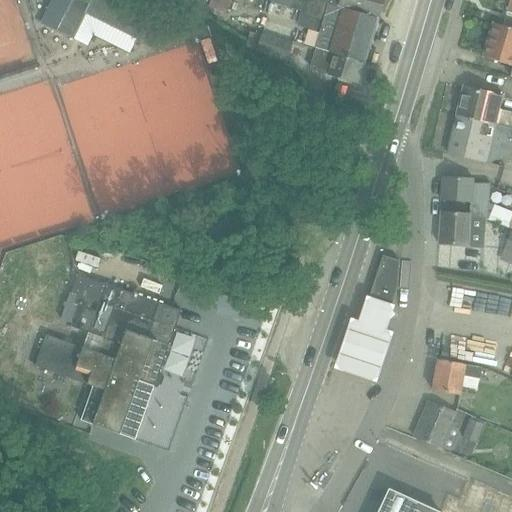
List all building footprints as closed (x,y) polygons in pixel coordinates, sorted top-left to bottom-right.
[(52,0),(41,24),(73,40),(86,14),(137,40),(152,10),(131,0),(52,0)] [(305,0),(301,12),(297,25),(313,30),(318,17),(324,19),(326,20),(328,14),(330,6),(310,0),(305,0)] [(310,0),(330,6),(332,7),(343,10),(378,20),(383,0),(310,0)] [(329,54),(330,54),(364,64),(378,20),(343,10),(341,17),(328,14),(326,20),(324,19),(315,48),(317,49),(316,50),(329,54)] [(492,23),(482,58),(511,65),(511,68),(510,77),(511,77),(511,28),(492,23)] [(290,46),(263,37),(257,54),(285,63),(290,46)] [(364,64),(330,54),(329,54),(316,50),(311,69),(329,74),(328,75),(358,84),(364,64)] [(464,89),(457,116),(511,129),(511,113),(498,110),(501,97),(464,89)] [(511,140),(511,129),(457,116),(448,155),(486,164),(487,158),(493,159),(503,154),(509,155),(511,140)] [(470,214),(484,219),(507,227),(511,215),(511,213),(488,205),(490,186),(473,185),(473,180),(443,178),(441,202),(471,204),(470,214)] [(484,219),(470,214),(470,215),(441,213),(439,245),(483,248),(484,219)] [(383,256),(368,299),(367,303),(390,311),(398,288),(399,262),(383,256)] [(46,336),(35,367),(88,386),(93,387),(81,421),(135,440),(175,328),(181,311),(78,276),(62,320),(62,321),(72,324),(71,328),(103,339),(98,354),(46,336)] [(357,332),(349,329),(333,379),(375,392),(391,343),(385,341),(392,317),(365,308),(357,332)] [(445,339),(441,360),(462,363),(465,343),(445,339)] [(438,361),(432,390),(460,396),(463,377),(480,380),(482,369),(438,361)] [(414,437),(439,448),(441,448),(442,447),(448,450),(453,449),(459,433),(457,429),(454,427),(456,423),(452,422),(455,415),(428,403),(414,437)] [(475,435),(491,442),(501,419),(486,412),(475,435)] [(378,511),(438,511),(413,501),(389,489),(378,511)]
